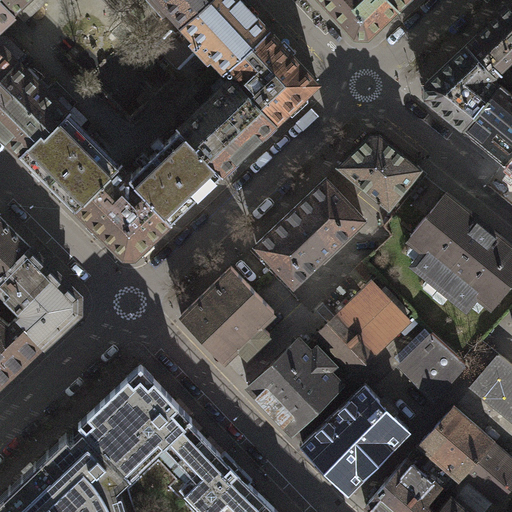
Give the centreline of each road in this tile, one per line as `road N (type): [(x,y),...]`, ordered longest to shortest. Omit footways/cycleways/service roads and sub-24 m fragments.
road 1 (residential): [(361,84),(126,305)]
road 2 (residential): [(126,305),(333,511)]
road 3 (residential): [(511,208),(361,84)]
road 4 (residential): [(0,178),(126,305)]
road 5 (residential): [(126,305),(0,420)]
road 6 (residential): [(451,0),(361,84)]
